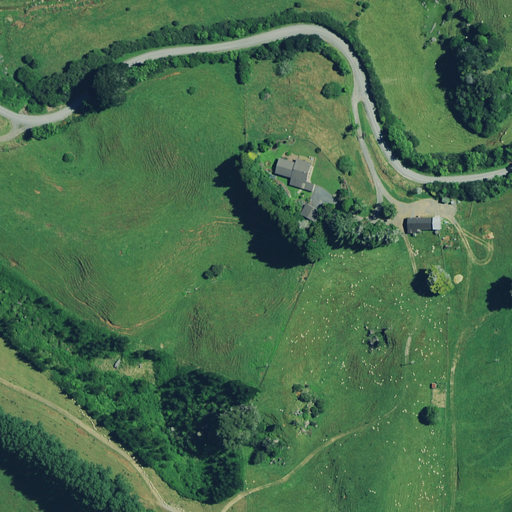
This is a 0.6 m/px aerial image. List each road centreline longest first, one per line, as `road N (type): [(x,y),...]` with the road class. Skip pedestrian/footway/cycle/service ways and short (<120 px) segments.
road 1 (unclassified): [(0,100),(28,109),(79,96),(137,49),(308,21),(352,47),(393,155),(428,170),(511,161)]
road 2 (track): [(178,511),(115,447),(0,378)]
